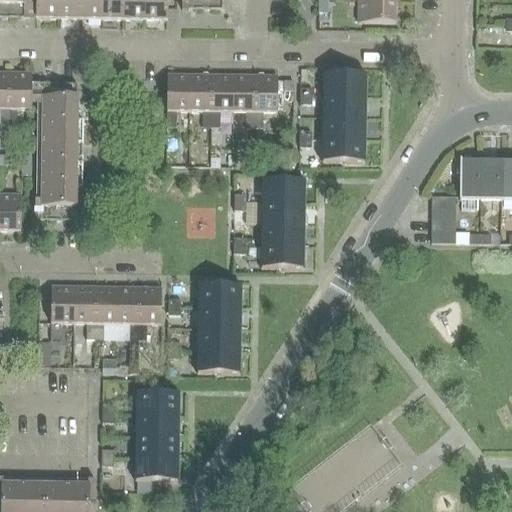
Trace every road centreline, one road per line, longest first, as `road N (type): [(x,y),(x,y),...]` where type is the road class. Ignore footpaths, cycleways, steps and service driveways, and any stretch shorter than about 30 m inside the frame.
road 1 (tertiary): [(199,511),(430,147),(462,120)]
road 2 (residential): [(0,48),(258,51)]
road 3 (residential): [(258,51),(452,53)]
road 4 (residential): [(0,261),(150,263)]
